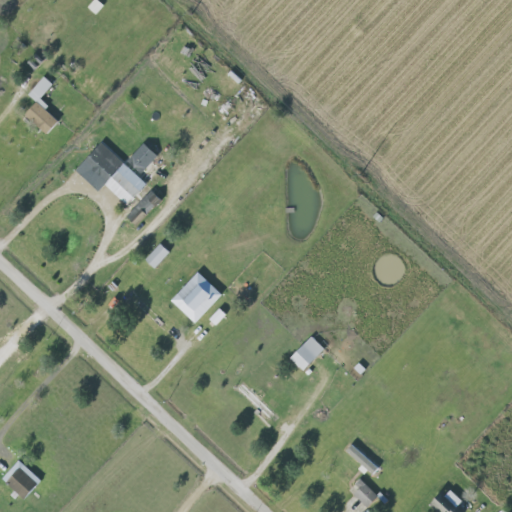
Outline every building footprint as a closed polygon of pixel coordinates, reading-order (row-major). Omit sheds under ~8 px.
[(41,98),(53,84),(45,76),(28,94),(37,102),(26,114),(48,134),(60,122),(46,109),(49,106),(41,98)] [(106,185),(127,205),(148,183),(103,142),(78,170),(101,191),(106,185)] [(159,155),(145,142),(128,161),(142,174),(159,155)] [(162,198),(153,189),(128,216),(137,225),(162,198)] [(146,259),(156,268),(171,251),(162,243),(146,259)] [(197,323),(224,294),(199,271),(172,300),(197,323)] [(305,370),(325,348),(312,336),(292,358),(305,370)] [(277,414),(244,382),(237,390),(270,421),(277,414)] [(380,468),(353,443),(347,451),(373,475),(380,468)] [(26,499),(43,480),(21,460),(3,479),(26,499)] [(353,492),(369,508),(380,496),(364,481),(353,492)] [(459,507),(464,501),(452,490),(446,496),(459,507)]
